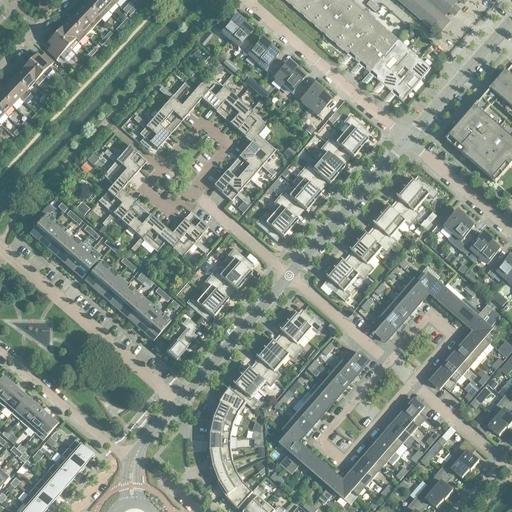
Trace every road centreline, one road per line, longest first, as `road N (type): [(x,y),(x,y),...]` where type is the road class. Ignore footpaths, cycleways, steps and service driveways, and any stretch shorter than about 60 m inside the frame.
road 1 (residential): [(411,382),(342,463),(319,443),(387,361)]
road 2 (residential): [(177,401),(0,247)]
road 3 (residential): [(407,140),(246,0)]
road 4 (residential): [(288,276),(407,140)]
road 5 (residential): [(132,456),(0,351)]
road 6 (residential): [(177,401),(288,276)]
road 7 (residential): [(407,140),(511,16)]
road 8 (residential): [(411,382),(451,335),(427,313),(387,361)]
road 9 (residential): [(192,191),(228,149),(199,123),(159,166)]
road 10 (residential): [(511,231),(407,140)]
road 11 (residential): [(387,361),(288,276)]
road 12 (residential): [(288,276),(192,191)]
